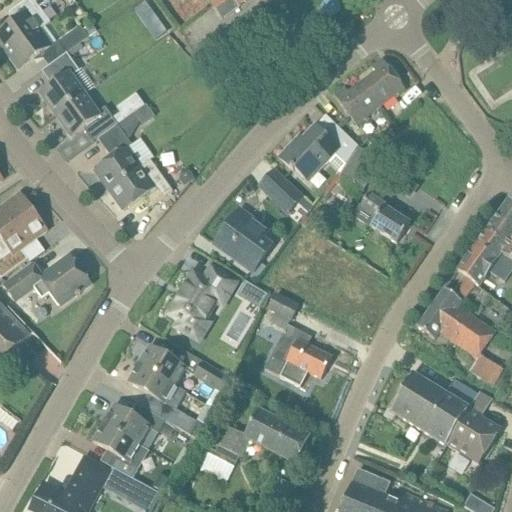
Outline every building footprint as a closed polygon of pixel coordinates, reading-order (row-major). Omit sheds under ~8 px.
[(0,46),(6,55),(41,31),(51,24),(40,9),(52,0),(29,0),(36,8),(10,26),(0,33),(0,46)] [(217,0),(210,5),(222,20),(248,0),(217,0)] [(145,3),(134,10),(141,20),(152,12),(145,3)] [(59,43),(67,54),(97,33),(91,26),(84,31),(81,27),(59,43)] [(53,47),(41,31),(6,55),(18,72),(35,60),(53,47)] [(56,117),(84,97),(71,78),(79,72),(66,55),(46,69),(53,79),(49,82),(51,86),(39,94),(56,117)] [(362,84),(380,108),(394,98),(395,99),(406,91),(383,61),(372,69),(376,74),(362,84)] [(105,63),(101,73),(111,76),(112,73),(114,74),(117,68),(114,67),(114,66),(105,63)] [(366,118),(380,108),(362,84),(349,94),(345,89),(334,97),(357,128),(368,120),(366,118)] [(97,141),(98,140),(117,126),(104,109),(97,114),(84,97),(56,117),(71,139),(83,131),(86,134),(90,131),(97,141)] [(143,109),(133,115),(139,122),(148,116),(143,109)] [(111,159),(94,171),(109,192),(141,169),(141,168),(127,149),(131,146),(128,142),(127,141),(139,122),(133,115),(117,126),(98,140),(106,152),(112,149),(116,156),(111,159)] [(294,144),(279,159),(293,173),(295,171),(308,183),(328,163),(335,155),(346,166),(359,149),(338,128),(337,129),(327,139),(315,127),(302,141),(297,146),(294,144)] [(381,161),(359,149),(340,174),(338,177),(365,192),(381,161)] [(141,169),(109,192),(124,212),(140,200),(146,197),(153,207),(172,193),(161,177),(150,162),(141,168),(141,169)] [(182,173),(180,179),(184,187),(195,181),(189,169),(182,173)] [(303,198),(289,185),(274,171),(258,188),(287,215),(303,198)] [(0,237),(34,214),(20,194),(0,208),(0,237)] [(360,206),(352,218),(370,230),(371,229),(380,234),(397,245),(410,225),(385,208),(386,206),(368,194),(361,206),(360,206)] [(509,200),(485,234),(505,248),(488,272),(505,284),(511,272),(511,202),(510,201),(509,200)] [(269,232),(256,223),(240,212),(215,246),(252,273),(272,247),(263,240),(269,232)] [(34,214),(0,237),(0,257),(2,260),(1,260),(0,261),(0,277),(1,280),(10,273),(26,261),(28,260),(21,252),(21,251),(36,241),(48,232),(34,214)] [(306,218),(301,226),(316,234),(320,226),(306,218)] [(485,270),(488,272),(505,248),(485,234),(457,273),(464,278),(451,295),(462,303),(485,270)] [(43,281),(40,277),(33,268),(5,288),(15,302),(33,289),(42,300),(51,294),(60,307),(76,296),(77,298),(80,295),(79,294),(90,286),(71,260),(43,281)] [(200,320),(215,295),(226,301),(236,285),(210,269),(203,282),(193,275),(168,317),(179,323),(175,329),(199,344),(210,325),(200,320)] [(245,283),(237,296),(244,300),(252,287),(245,283)] [(462,303),(451,295),(445,290),(417,329),(434,341),(439,334),(477,360),(495,334),(459,308),(462,303)] [(268,311),(291,323),(299,308),(275,297),(268,311)] [(0,363),(27,339),(0,310),(0,363)] [(264,371),(276,377),(294,386),(302,371),(321,381),(332,360),(301,343),(305,335),(287,326),(264,371)] [(149,348),(138,367),(175,389),(186,371),(149,348)] [(493,387),(503,372),(480,358),(471,373),(493,387)] [(229,381),(202,365),(193,378),(221,395),(229,381)] [(151,413),(165,422),(198,442),(205,430),(165,406),(175,389),(138,367),(128,384),(158,402),(151,413)] [(413,375),(389,412),(446,448),(479,468),(501,432),(481,419),(492,401),(480,394),(479,396),(455,381),(446,395),(413,375)] [(114,407),(103,426),(140,448),(140,447),(148,452),(165,422),(151,413),(142,408),(134,420),(114,407)] [(309,438),(291,429),(257,411),(244,437),(218,423),(196,465),(200,467),(202,472),(207,471),(217,476),(219,482),(223,480),(228,483),(249,440),(295,464),(309,438)] [(131,464),(140,448),(103,426),(93,443),(118,458),(112,470),(136,484),(143,471),(131,464)] [(41,491),(29,511),(88,511),(101,489),(144,511),(151,511),(160,497),(137,484),(136,484),(130,480),(111,471),(110,473),(103,469),(85,460),(66,497),(63,503),(41,491)] [(382,482),(358,472),(340,511),(445,511),(401,494),(397,503),(385,497),(390,485),(382,482)]
